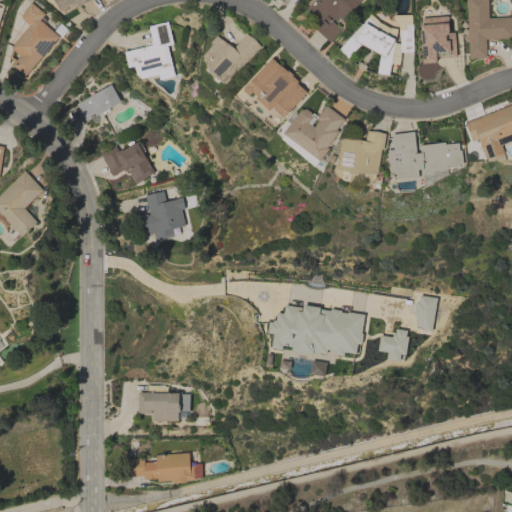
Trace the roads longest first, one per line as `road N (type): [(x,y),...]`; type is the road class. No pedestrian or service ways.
road 1 (residential): [(511,80),(424,111),(378,108),(252,10),(227,0),(152,1),(111,25),(32,122)]
road 2 (tertiary): [(90,510),(92,234),(75,174),(32,122)]
